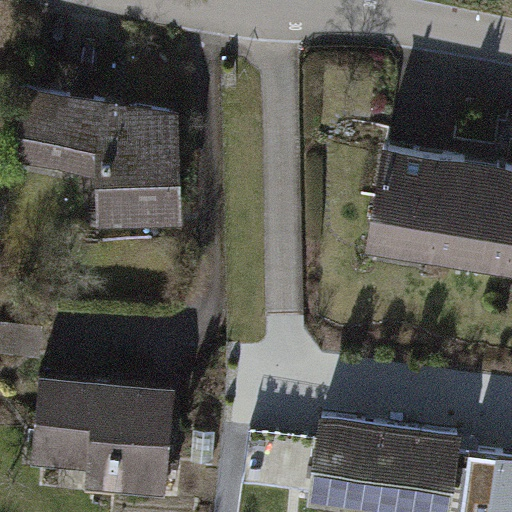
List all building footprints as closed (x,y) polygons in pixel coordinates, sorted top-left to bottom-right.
[(175,108),(32,84),(27,108),(69,115),(61,159),(103,164),(105,213),(181,211),(175,108)] [(487,159),(385,143),(370,240),(471,256),(487,159)] [(511,162),(487,159),(471,256),(511,262),(511,162)] [(175,387),(45,375),(37,456),(116,464),(114,484),(165,489),(175,387)] [(388,421),(324,413),(312,501),(391,511),(445,511),(457,431),(388,421)] [(511,511),(511,454),(468,449),(460,511),(511,511)]
